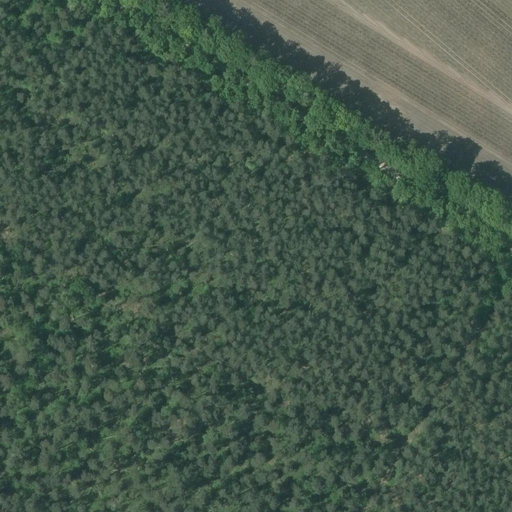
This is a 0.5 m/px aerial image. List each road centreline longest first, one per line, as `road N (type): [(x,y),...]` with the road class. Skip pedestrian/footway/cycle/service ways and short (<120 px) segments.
road 1 (unclassified): [(113,0),(511,244)]
road 2 (track): [(511,276),(359,511)]
